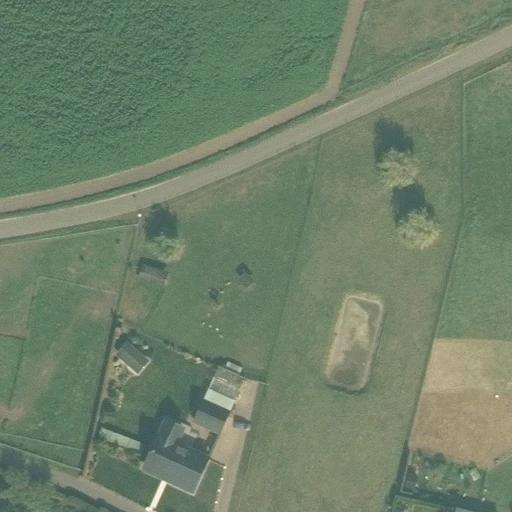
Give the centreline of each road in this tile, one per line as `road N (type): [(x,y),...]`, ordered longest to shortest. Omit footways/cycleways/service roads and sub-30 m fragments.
road 1 (unclassified): [(0,230),(183,187),(511,34)]
road 2 (unclassified): [(125,511),(0,458)]
